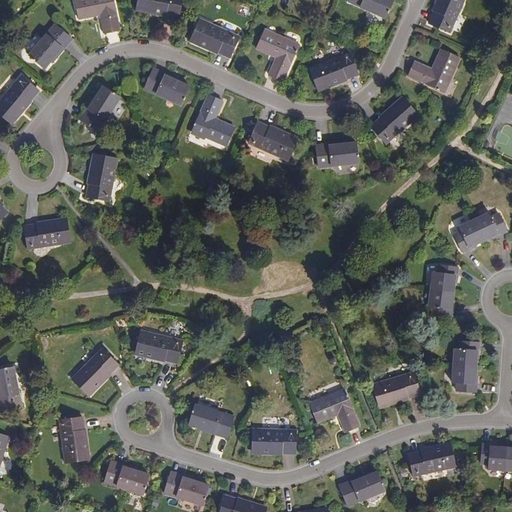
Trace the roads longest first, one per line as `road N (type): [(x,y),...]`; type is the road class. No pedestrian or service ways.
road 1 (residential): [(415,0),(380,77),(337,109),(286,107),(164,54),(134,49),(108,54),(63,96)]
road 2 (residential): [(156,441),(170,452),(274,480),(418,428),(504,419)]
road 3 (residential): [(26,139),(12,166),(27,185),(57,178),(58,147)]
